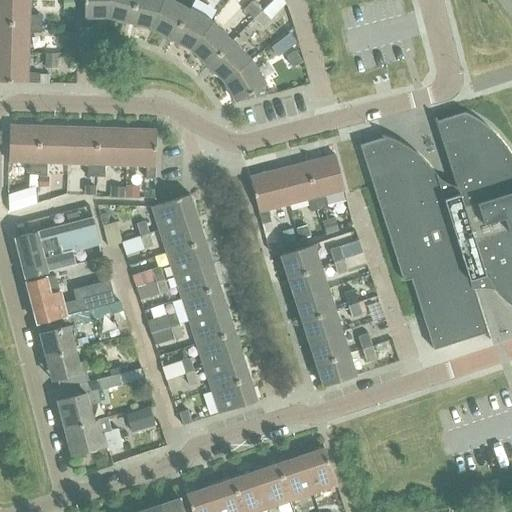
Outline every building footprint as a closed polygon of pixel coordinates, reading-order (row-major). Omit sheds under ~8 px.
[(0,0),(0,23),(42,24),(42,15),(30,15),(30,0),(0,0)] [(105,17),(108,17),(110,0),(84,0),(85,18),(94,17),(95,20),(105,17)] [(122,21),(130,23),(135,0),(110,0),(108,17),(111,18),(120,23),(122,21)] [(149,27),(152,28),(163,0),(135,0),(130,23),(139,25),(139,27),(149,27)] [(164,35),(172,39),(189,9),(172,0),(163,0),(152,28),(155,30),(162,37),(164,35)] [(244,10),(253,19),(261,10),(252,2),(244,10)] [(189,49),(192,50),(212,22),(189,9),(172,39),(180,43),(179,46),(189,49)] [(253,19),(262,28),(271,19),(261,10),(253,19)] [(202,60),(208,66),(232,41),(212,22),(192,50),(194,52),(199,61),(202,60)] [(0,23),(0,52),(29,53),(29,33),(41,33),(42,24),(0,23)] [(297,42),(289,32),(270,48),(278,57),(297,42)] [(222,79),(224,81),(252,60),(232,41),(208,66),(214,72),(213,74),(222,79)] [(57,65),(57,46),(48,46),(49,65),(57,65)] [(303,62),(296,51),(286,57),(293,68),(303,62)] [(29,53),(0,52),(0,81),(40,83),(40,74),(28,73),(29,53)] [(252,60),(224,81),(226,84),(229,94),(231,93),(236,101),(266,84),(252,60)] [(511,155),(508,148),(502,141),(496,135),(490,129),(482,122),(476,118),(474,117),(464,113),(454,116),(437,121),(436,117),(434,117),(446,152),(459,194),(458,194),(446,198),(445,198),(438,177),(436,173),(433,169),(430,166),(426,162),(423,159),(419,155),(416,152),(412,149),(408,147),(404,144),(399,142),(395,139),(391,138),(386,136),(384,135),(382,135),(381,135),(381,136),(383,137),(384,138),(372,142),(360,145),(372,184),(389,236),(403,281),(407,280),(411,278),(422,312),(423,316),(434,349),(462,340),(486,333),(488,338),(490,338),(479,306),(471,280),(472,279),(478,278),(484,276),(486,279),(489,283),(492,287),(495,291),(498,294),(502,298),(505,301),(509,304),(511,306),(511,155)] [(38,175),(40,126),(10,125),(9,162),(30,162),(29,175),(38,175)] [(47,163),(68,164),(69,127),(40,126),(38,175),(47,175),(47,163)] [(87,176),(97,177),(98,128),(69,127),(68,164),(88,164),(87,176)] [(105,165),(126,165),(127,129),(98,128),(97,177),(105,177),(105,165)] [(127,129),(126,165),(146,166),(146,178),(155,178),(156,130),(127,129)] [(336,155),(307,162),(319,209),(328,207),(324,195),(345,190),(336,155)] [(307,162),(279,170),(288,205),(307,200),(310,212),(319,209),(307,162)] [(288,205),(279,170),(250,177),(262,224),(271,222),(268,210),(288,205)] [(38,175),(29,175),(29,187),(30,187),(8,194),(9,213),(36,204),(35,187),(38,187),(38,175)] [(152,207),(156,218),(159,230),(197,218),(190,194),(152,207)] [(73,250),(99,243),(93,218),(37,232),(37,231),(15,238),(26,277),(76,263),(73,250)] [(150,233),(159,230),(156,218),(137,224),(141,236),(150,233)] [(159,230),(167,253),(205,241),(197,218),(159,230)] [(127,254),(145,248),(154,245),(150,233),(141,236),(123,242),(127,254)] [(167,253),(174,276),(212,263),(205,241),(167,253)] [(285,269),(288,277),(321,267),(313,244),(281,255),(282,259),(283,269),(285,269)] [(330,250),(334,262),(344,259),(340,247),(330,250)] [(344,259),(334,262),(338,274),(348,271),(344,259)] [(174,276),(182,299),(220,286),(212,263),(174,276)] [(137,288),(165,279),(161,267),(133,276),(137,288)] [(294,296),(295,299),(328,288),(321,267),(288,277),(291,286),(288,287),(294,296)] [(37,322),(42,321),(104,305),(98,283),(78,289),(80,299),(64,303),(56,274),(27,282),(37,322)] [(141,300),(159,294),(169,291),(165,279),(137,288),(141,300)] [(220,286),(182,299),(189,321),(227,309),(220,286)] [(299,312),(302,321),(335,310),(328,288),(295,299),(296,302),(297,312),(299,312)] [(344,294),(348,306),(359,302),(355,290),(344,294)] [(40,333),(46,356),(75,349),(72,335),(77,334),(73,319),(82,317),(83,322),(123,312),(119,301),(104,305),(42,321),(44,331),(40,333)] [(362,314),(359,302),(348,306),(352,317),(362,314)] [(189,321),(197,344),(235,332),(227,309),(189,321)] [(308,339),(309,342),(342,331),(335,310),(302,321),(305,329),(303,330),(308,339)] [(176,313),(148,322),(151,334),(180,325),(176,313)] [(155,346),(174,339),(183,336),(180,325),(151,334),(155,346)] [(106,334),(110,354),(127,350),(123,330),(106,334)] [(314,356),(316,364),(349,353),(342,331),(309,342),(310,345),(311,356),(314,356)] [(197,344),(204,367),(242,355),(235,332),(197,344)] [(373,345),(369,333),(358,337),(362,348),(373,345)] [(377,357),(373,345),(362,348),(366,361),(377,357)] [(60,388),(80,383),(89,381),(84,361),(79,363),(75,349),(46,356),(52,379),(57,378),(60,388)] [(349,353),(316,364),(319,372),(317,374),(322,382),(324,386),(356,375),(349,353)] [(204,367),(212,390),(249,378),(242,355),(204,367)] [(185,373),(194,370),(191,358),(181,361),(185,373)] [(402,363),(382,369),(385,380),(405,374),(402,363)] [(194,370),(185,373),(189,385),(198,382),(194,370)] [(57,400),(65,428),(94,421),(94,419),(90,404),(102,401),(99,390),(122,384),(119,373),(89,381),(80,383),(82,394),(57,400)] [(249,378),(212,390),(219,413),(257,401),(249,378)] [(461,418),(481,411),(470,381),(450,388),(461,418)] [(179,413),(183,425),(192,422),(188,410),(179,413)] [(94,421),(65,428),(71,454),(106,445),(107,450),(123,446),(118,428),(111,430),(108,416),(94,419),(94,421)] [(324,448),(300,456),(313,494),(337,486),(324,448)] [(300,456),(277,464),(290,501),(313,494),(300,456)] [(277,464),(255,471),(267,509),(290,501),(277,464)] [(255,471),(232,479),(243,511),(258,511),(267,509),(255,471)] [(243,511),(232,479),(209,487),(217,511),(243,511)] [(217,511),(209,487),(186,494),(191,511),(217,511)] [(184,511),(180,497),(160,504),(162,511),(184,511)]
